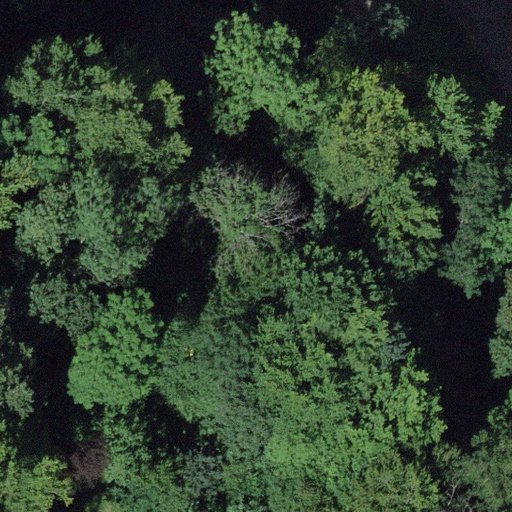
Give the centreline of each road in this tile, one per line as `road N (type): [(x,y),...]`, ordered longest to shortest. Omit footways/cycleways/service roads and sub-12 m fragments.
road 1 (track): [(0,66),(36,93),(254,208),(511,456)]
road 2 (track): [(511,199),(369,0)]
